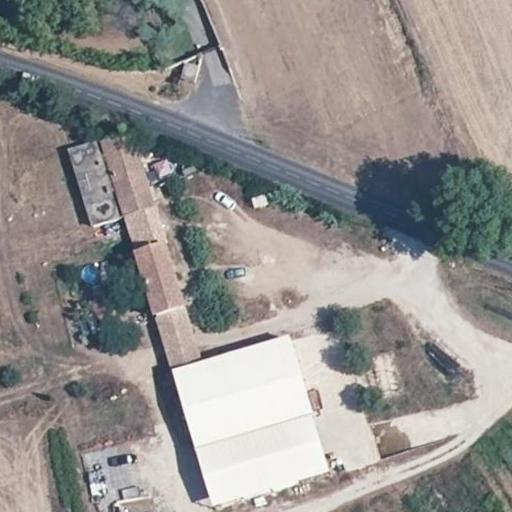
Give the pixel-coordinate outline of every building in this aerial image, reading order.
[(234,0),(270,95),(305,82),(273,0),(234,0)] [(290,0),(334,115),(372,101),(333,0),(290,0)] [(186,65),(180,79),(194,85),(200,70),(186,65)] [(130,134),(102,143),(125,218),(133,243),(157,321),(160,335),(176,329),(187,326),(160,235),(152,205),(160,202),(154,185),(146,187),(130,134)] [(113,235),(109,225),(119,222),(96,145),(71,154),(99,239),(113,235)] [(187,326),(176,329),(160,335),(176,390),(204,383),(187,326)] [(369,357),(381,399),(404,392),(392,350),(369,357)] [(316,433),(293,356),(204,383),(176,390),(200,467),(229,459),(244,511),(261,511),(305,499),(288,442),(316,433)] [(341,381),(348,403),(358,400),(351,378),(341,381)] [(113,384),(73,400),(80,416),(120,400),(113,384)] [(334,491),(316,433),(288,442),(305,499),(334,491)] [(244,511),(229,459),(200,467),(212,511),(244,511)]
